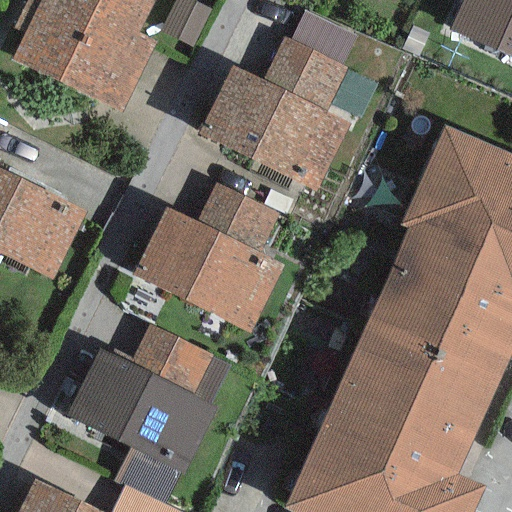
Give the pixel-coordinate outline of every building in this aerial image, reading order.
[(153,0),(39,0),(10,61),(121,115),(156,44),(136,34),(153,0)] [(209,10),(188,0),(172,0),(157,30),(190,47),(209,10)] [(511,0),(461,0),(447,31),(511,60),(511,0)] [(304,12),(290,41),(341,66),(355,37),(304,12)] [(262,81),(230,66),(197,135),(315,191),(348,124),(324,113),(346,68),(341,66),(290,41),(283,38),(262,81)] [(409,226),(359,339),(492,398),(511,352),(511,154),(444,125),(401,223),(409,226)] [(0,253),(52,279),(85,212),(0,170),(0,253)] [(276,214),(214,183),(195,222),(166,208),(132,276),(250,335),(283,267),(256,254),(276,214)] [(227,365),(148,326),(129,363),(99,348),(66,417),(128,448),(179,473),(181,474),(214,408),(207,405),(227,365)] [(458,475),(492,398),(359,339),(284,509),(289,511),(473,511),(484,487),(458,475)] [(179,473),(128,448),(111,483),(121,487),(123,484),(164,504),(179,473)] [(98,511),(32,480),(15,511),(98,511)] [(181,511),(164,504),(123,484),(121,487),(109,511),(181,511)]
